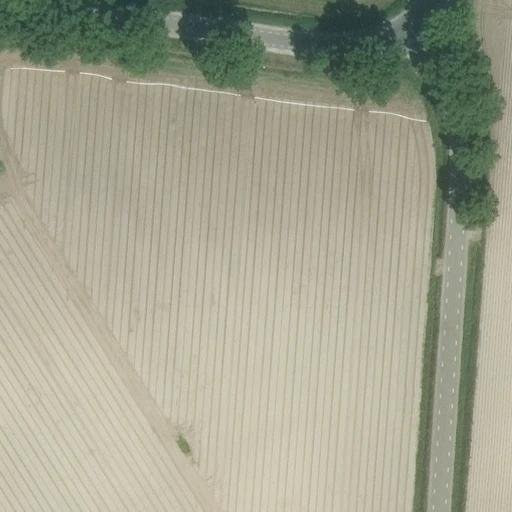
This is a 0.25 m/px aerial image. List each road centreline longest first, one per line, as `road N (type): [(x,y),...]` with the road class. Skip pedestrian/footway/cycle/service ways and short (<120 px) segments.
road 1 (unclassified): [(440,511),(462,157),(447,80),(418,28)]
road 2 (unclassified): [(418,28),(332,46),(0,2)]
